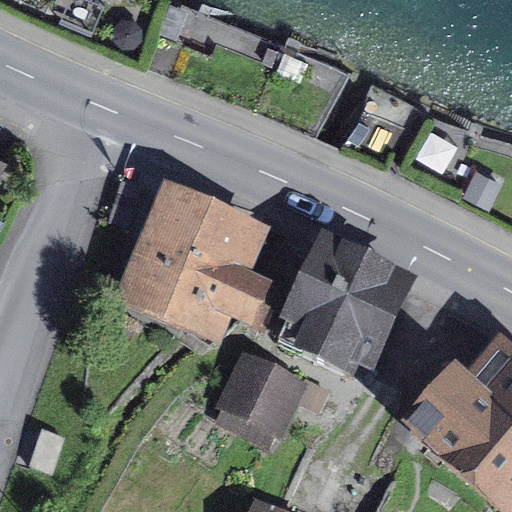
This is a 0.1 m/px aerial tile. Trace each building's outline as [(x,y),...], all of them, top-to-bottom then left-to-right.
[(260,237),(170,198),(126,297),(207,332),(214,315),(245,329),(259,298),(238,289),(260,237)] [(401,286),(323,252),(286,337),(365,371),(401,286)] [(511,359),(499,347),(423,429),(511,510),(511,359)] [(299,387),(245,362),(225,405),(279,430),(299,387)] [(310,511),(280,495),(270,511),(310,511)]
